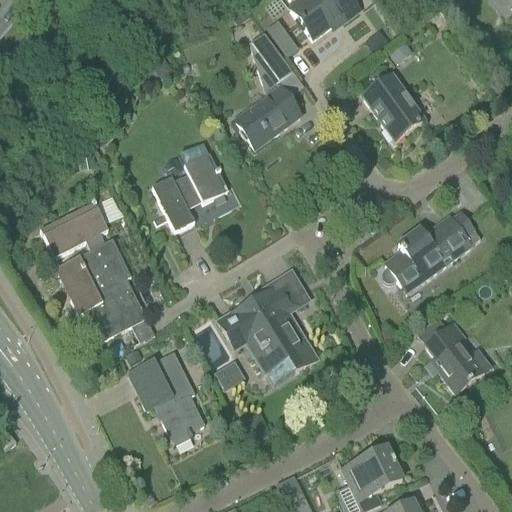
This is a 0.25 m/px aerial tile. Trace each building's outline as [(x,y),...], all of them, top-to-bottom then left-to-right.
[(306,0),(288,14),(298,28),(299,29),(311,46),(333,29),(332,27),(338,22),(341,27),(357,16),(345,0),(306,0)] [(511,0),(493,0),(492,2),(503,14),(511,6),(511,0)] [(297,54),(278,28),(266,37),(285,63),(297,54)] [(275,90),(291,78),(263,39),(253,46),(248,50),(266,103),(233,127),(253,155),(278,137),(275,133),(294,119),(297,123),(298,122),(275,90)] [(401,49),(390,57),(396,65),(407,57),(401,49)] [(393,148),(423,126),(390,80),(360,102),(393,148)] [(94,153),(108,144),(102,134),(88,143),(94,153)] [(207,161),(201,150),(176,162),(186,181),(173,188),(170,183),(150,193),(163,219),(152,224),(155,230),(166,224),(173,239),(193,229),(185,212),(199,205),(201,209),(226,197),(207,161)] [(90,209),(38,236),(53,264),(84,249),(88,257),(103,250),(99,241),(106,237),(103,231),(102,230),(93,211),(94,210),(92,206),(89,207),(90,209)] [(380,279),(380,283),(381,286),(384,289),(388,289),(392,288),(395,285),(399,291),(406,300),(471,253),(469,251),(479,244),(474,237),(459,217),(449,225),(448,223),(429,237),(431,239),(424,244),(418,235),(397,250),(400,255),(398,256),(399,258),(383,270),(386,273),(383,276),(380,279)] [(125,285),(129,283),(110,246),(103,250),(88,257),(53,275),(54,276),(58,274),(73,303),(69,305),(77,321),(81,319),(96,350),(145,325),(125,285)] [(249,308),(216,328),(234,356),(246,349),(264,378),(273,393),(317,366),(288,321),(271,294),(249,308)] [(306,307),(301,299),(290,305),(295,314),(306,307)] [(431,329),(415,341),(433,364),(429,368),(437,378),(454,401),(470,388),(482,379),(468,361),(459,349),(464,344),(451,327),(444,333),(437,324),(431,329)] [(209,326),(190,336),(210,373),(229,363),(209,326)] [(135,355),(125,361),(129,369),(140,364),(135,355)] [(188,403),(193,400),(172,358),(153,368),(152,366),(125,380),(144,417),(152,413),(171,450),(187,442),(188,444),(190,443),(188,439),(203,431),(188,403)] [(235,366),(214,375),(222,395),(243,387),(235,366)] [(477,388),(460,401),(467,410),(484,397),(477,388)] [(246,454),(269,443),(258,420),(235,431),(246,454)] [(0,459),(15,449),(7,439),(0,444),(0,459)] [(385,456),(386,456),(385,454),(340,475),(356,507),(400,486),(400,484),(398,485),(392,471),(393,471),(390,465),(389,465),(385,456)] [(307,511),(301,499),(282,508),(284,511),(307,511)]
